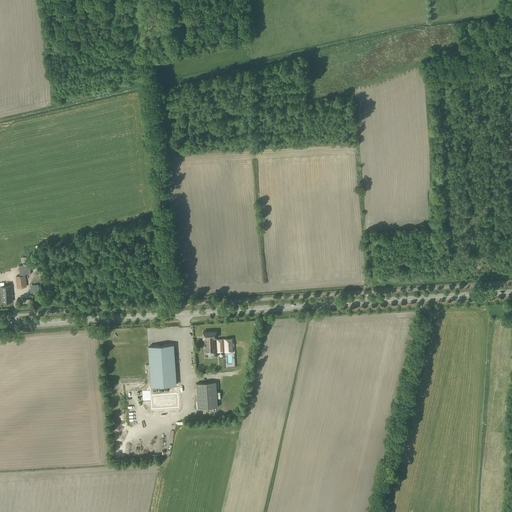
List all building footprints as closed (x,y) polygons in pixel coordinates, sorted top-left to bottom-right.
[(18,266),(20,275),(27,274),(25,265),(18,266)] [(25,276),(16,277),(17,289),(26,287),(25,276)] [(30,286),(31,295),(38,294),(37,285),(30,286)] [(0,286),(0,292),(1,303),(13,302),(11,286),(0,286)] [(202,332),(203,339),(204,353),(234,351),(233,338),(216,338),(216,331),(202,332)] [(148,347),(150,387),(176,385),(173,345),(148,347)] [(196,384),(197,409),(217,407),(216,382),(196,384)] [(158,418),(157,401),(151,401),(151,410),(148,410),(148,419),(158,418)]
